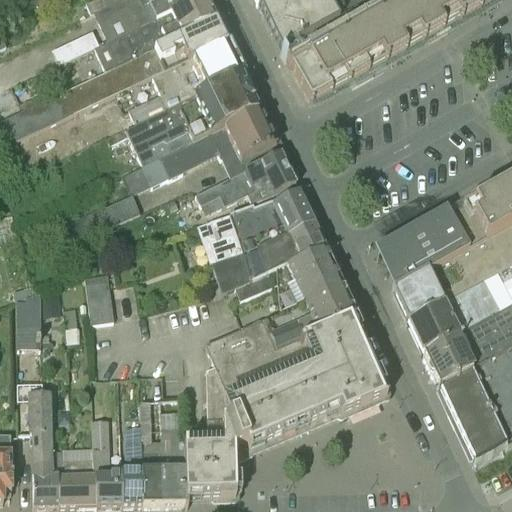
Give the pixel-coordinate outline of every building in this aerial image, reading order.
[(130,0),(102,0),(85,8),(90,19),(93,17),(93,18),(130,0)] [(154,25),(202,2),(201,0),(130,0),(93,18),(107,47),(154,25)] [(250,0),(255,9),(270,0),(250,0)] [(278,57),(294,49),(337,24),(323,0),(270,0),(255,9),(278,57)] [(323,0),(337,24),(294,49),(299,57),(283,66),(306,106),(305,106),(307,108),(497,0),(323,0)] [(105,78),(145,59),(214,27),(202,2),(154,25),(107,47),(97,51),(93,53),(105,77),(105,78)] [(181,70),(225,49),(214,27),(145,59),(105,78),(105,77),(0,126),(0,133),(7,149),(150,82),(151,83),(181,70)] [(58,70),(93,53),(97,51),(91,37),(51,56),(58,70)] [(135,130),(240,81),(225,49),(181,70),(151,83),(159,101),(128,115),(135,130)] [(215,138),(258,117),(240,81),(135,130),(125,135),(142,172),(215,138)] [(142,172),(141,172),(150,191),(151,192),(167,184),(167,185),(219,160),(229,183),(240,178),(275,161),(272,153),(275,152),(258,117),(215,138),(142,172)] [(106,152),(125,143),(122,136),(103,145),(106,152)] [(252,213),(253,213),(253,215),(271,207),(272,208),(297,198),(278,160),(275,161),(240,178),(229,183),(229,184),(194,200),(200,210),(218,202),(223,211),(246,201),(252,213)] [(496,240),(511,230),(511,183),(483,200),(489,211),(482,215),(496,240)] [(275,276),(285,272),(324,256),(307,219),(297,198),(272,208),(271,207),(253,215),(253,213),(252,213),(217,223),(209,226),(216,244),(208,246),(215,267),(211,269),(221,298),(235,294),(268,278),(275,275),(275,276)] [(131,200),(129,201),(98,214),(62,230),(71,249),(105,233),(139,219),(131,200)] [(392,297),(496,240),(482,215),(489,211),(483,200),(408,243),(409,244),(389,255),(406,284),(390,293),(392,297)] [(511,230),(496,240),(392,297),(407,329),(482,287),(482,286),(511,269),(511,230)] [(302,308),(341,292),(324,256),(285,272),(302,308)] [(268,278),(235,294),(239,305),(273,291),(268,278)] [(113,326),(106,279),(84,282),(90,329),(113,326)] [(407,329),(422,361),(499,317),(482,287),(407,329)] [(16,309),(32,300),(29,292),(12,297),(16,309)] [(262,327),(274,355),(354,321),(341,292),(302,308),(279,318),(279,319),(262,327)] [(32,300),(16,309),(16,355),(39,355),(39,298),(32,300)] [(60,321),(58,300),(40,301),(42,323),(60,321)] [(511,310),(499,317),(422,361),(437,394),(511,353),(511,310)] [(63,333),(75,332),(75,314),(62,315),(63,333)] [(186,511),(186,505),(208,505),(234,504),(233,464),(337,420),(338,422),(385,402),(352,326),(356,324),(354,321),(274,355),(262,327),(222,344),(204,351),(213,373),(204,377),(206,451),(188,451),(188,454),(182,455),(182,511),(186,511)] [(511,353),(437,394),(473,470),(511,447),(511,353)] [(111,387),(94,387),(93,420),(111,420),(111,387)] [(50,457),(49,398),(41,399),(41,391),(16,391),(17,408),(28,408),(28,440),(31,440),(31,458),(50,457)] [(121,511),(140,511),(139,458),(139,442),(139,422),(138,406),(138,433),(124,433),(124,450),(125,449),(125,478),(120,478),(121,511)] [(68,429),(68,414),(62,414),(62,423),(59,423),(59,430),(68,429)] [(148,442),(148,422),(139,422),(139,442),(148,442)] [(107,446),(105,425),(93,426),(96,447),(107,446)] [(168,437),(169,458),(139,458),(140,511),(182,511),(182,455),(181,437),(168,437)] [(0,509),(2,509),(2,498),(10,498),(10,479),(10,441),(0,441),(0,509)] [(57,511),(96,511),(93,457),(92,457),(92,453),(61,454),(61,457),(61,482),(58,482),(57,511)] [(32,511),(57,511),(58,482),(61,482),(61,457),(50,457),(31,458),(32,511)] [(96,511),(121,511),(120,478),(107,478),(107,457),(93,457),(96,511)]
